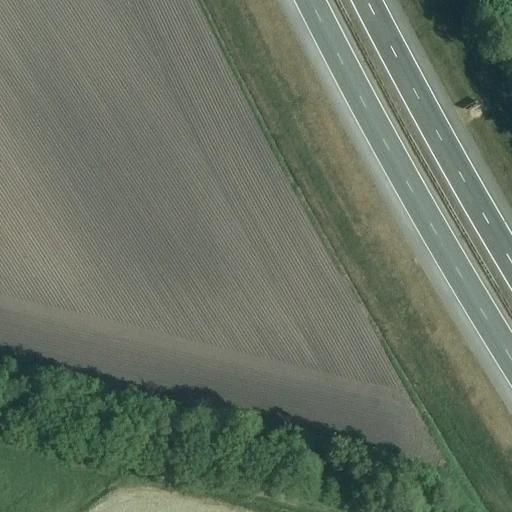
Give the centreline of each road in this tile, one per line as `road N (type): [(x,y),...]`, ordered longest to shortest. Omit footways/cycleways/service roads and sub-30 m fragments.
road 1 (motorway): [(309,0),(511,360)]
road 2 (motorway): [(511,265),(367,0)]
